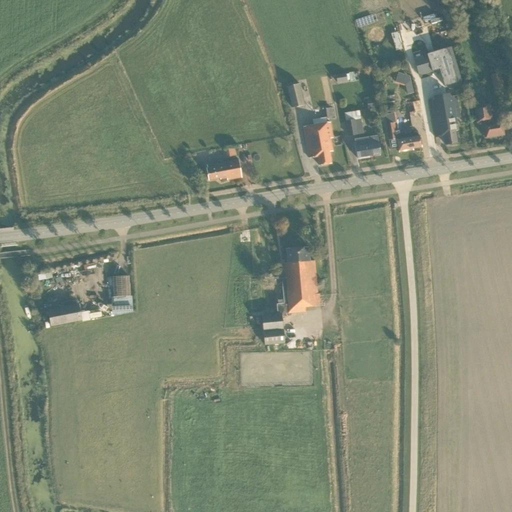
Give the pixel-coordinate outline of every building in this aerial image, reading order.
[(474,22),(477,31),(486,28),(483,19),(474,22)] [(391,34),(396,51),(401,49),(396,32),(391,34)] [(450,46),(413,58),(419,75),(442,67),(447,86),(461,82),(450,46)] [(409,82),(410,93),(417,92),(414,72),(399,74),(401,83),(409,82)] [(347,81),(346,73),(335,75),(337,83),(347,81)] [(491,75),(493,90),(503,88),(500,73),(491,75)] [(286,86),(292,108),(305,105),(299,83),(286,86)] [(456,118),(460,117),(457,96),(429,101),(435,137),(444,136),(445,145),(457,143),(455,131),(458,130),(456,118)] [(368,109),(376,107),(375,102),(374,98),(366,100),(368,108),(368,109)] [(492,120),(489,104),(474,106),(477,123),(483,122),(485,138),(504,135),(501,118),(492,120)] [(348,136),(357,135),(354,120),(346,122),(348,136)] [(318,156),(319,166),(331,164),(329,152),(332,151),(330,138),(333,138),(330,122),(303,127),(309,158),(318,156)] [(398,148),(399,152),(411,150),(410,149),(422,147),(420,135),(418,136),(417,132),(410,133),(410,134),(400,136),(399,130),(395,131),(394,123),(386,124),(390,150),(398,148)] [(379,142),(378,142),(377,136),(355,139),(355,143),(358,159),(369,157),(369,156),(381,154),(379,142)] [(230,148),(231,155),(240,154),(239,146),(230,148)] [(227,178),(227,180),(242,177),(238,159),(207,165),(207,168),(206,168),(208,180),(220,178),(220,179),(227,178)] [(310,261),(308,247),(286,248),(287,263),(284,263),(285,278),(282,278),(284,303),(277,304),(278,314),(262,316),(265,345),(284,343),(282,314),(305,312),(305,307),(320,306),(319,294),(317,294),(314,261),(310,261)] [(87,263),(88,270),(101,267),(99,261),(87,263)] [(113,277),(114,298),(131,297),(129,276),(113,277)] [(48,310),(51,326),(82,320),(79,304),(48,310)]
